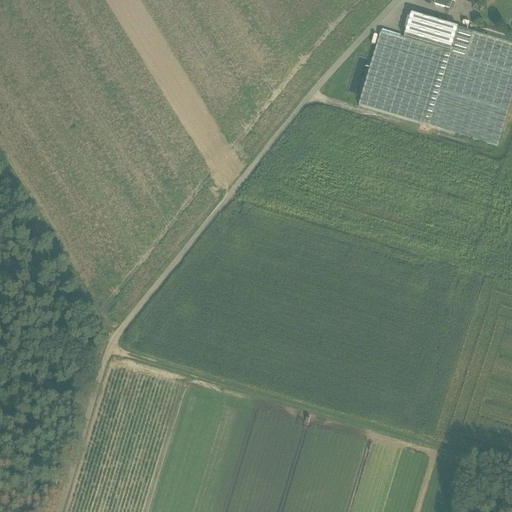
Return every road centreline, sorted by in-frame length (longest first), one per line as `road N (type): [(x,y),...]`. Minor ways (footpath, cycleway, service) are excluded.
road 1 (track): [(0,168),(108,347),(511,470)]
road 2 (unclassified): [(59,511),(108,347),(229,193),(401,0)]
